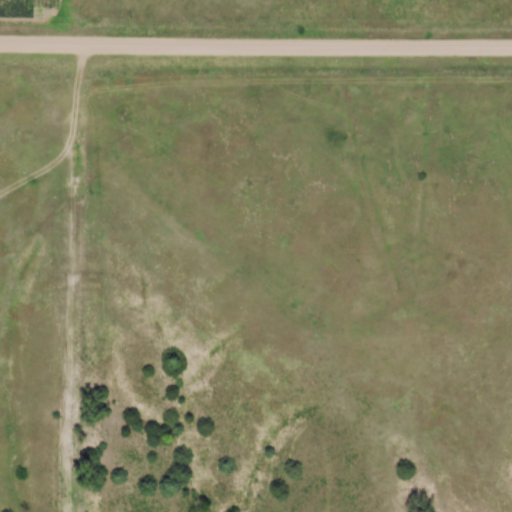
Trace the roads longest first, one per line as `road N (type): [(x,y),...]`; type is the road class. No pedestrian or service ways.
road 1 (residential): [(0,51),(511,56)]
road 2 (residential): [(73,53),(74,511)]
